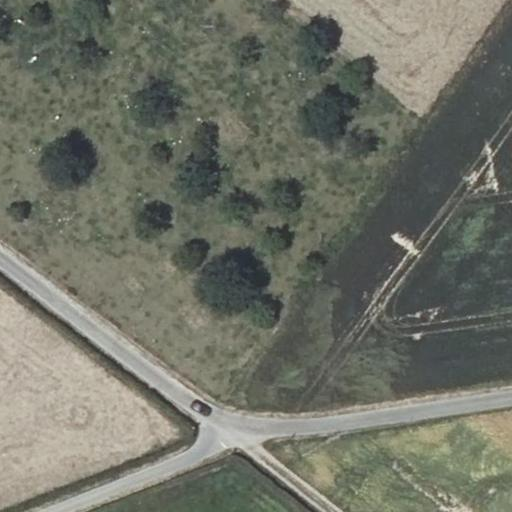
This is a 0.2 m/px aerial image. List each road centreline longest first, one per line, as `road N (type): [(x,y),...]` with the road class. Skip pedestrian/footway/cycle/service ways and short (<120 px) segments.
road 1 (unclassified): [(0,251),(227,433)]
road 2 (unclassified): [(227,433),(511,393)]
road 3 (unclassified): [(227,433),(32,511)]
road 4 (track): [(324,511),(227,433)]
